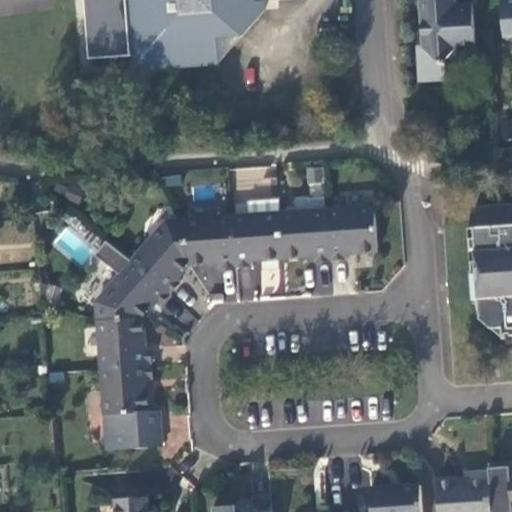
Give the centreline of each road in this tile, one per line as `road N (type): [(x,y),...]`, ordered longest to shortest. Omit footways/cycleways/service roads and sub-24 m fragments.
road 1 (residential): [(426,293),(211,317),(200,369),(218,444),(409,435),(433,401)]
road 2 (residential): [(379,0),(386,145),(414,169),(426,293)]
